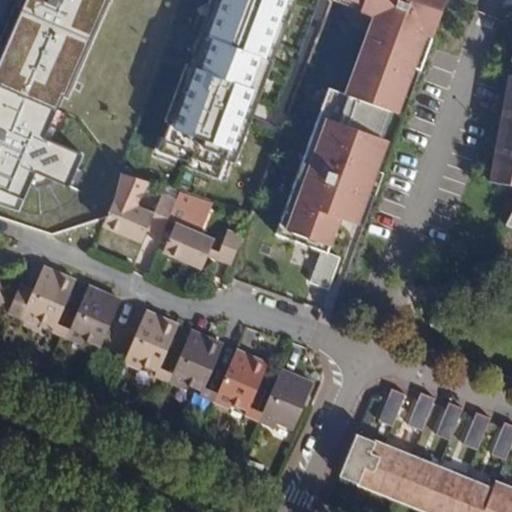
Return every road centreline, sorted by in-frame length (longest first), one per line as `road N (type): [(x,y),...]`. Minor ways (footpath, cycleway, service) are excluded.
road 1 (residential): [(0,226),(178,309),(230,303),(356,352)]
road 2 (residential): [(291,511),(356,352)]
road 3 (residential): [(356,352),(511,407)]
road 4 (track): [(511,301),(394,282)]
